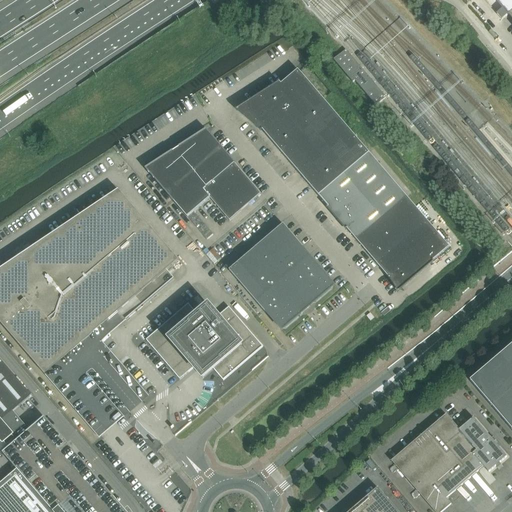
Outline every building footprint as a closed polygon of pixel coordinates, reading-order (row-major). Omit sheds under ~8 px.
[(511,0),(495,0),(497,3),(508,15),(509,16),(511,13),(511,0)] [(342,54),(334,61),(353,83),(355,82),(376,107),(386,98),(346,51),(342,54)] [(248,103),(236,111),(261,132),(262,131),(319,197),(356,241),(377,265),(389,279),(388,279),(398,293),(434,263),(433,262),(449,248),(428,222),(407,198),(400,190),(369,154),(298,71),(281,85),(279,82),(278,83),(279,83),(248,103)] [(206,131),(146,170),(187,218),(210,199),(227,219),(229,222),(261,195),(208,133),(206,131)] [(53,235),(0,271),(0,323),(45,376),(118,313),(119,312),(125,320),(124,320),(125,321),(126,320),(126,321),(136,312),(135,310),(141,305),(143,307),(174,280),(167,271),(179,261),(119,191),(53,235)] [(244,259),(229,271),(265,313),(266,313),(279,328),(285,328),(301,315),(301,308),(303,309),(305,310),(307,309),(308,308),(309,307),(310,305),(309,303),(309,302),(316,302),(331,289),(332,283),(328,279),(318,268),(319,268),(309,256),(303,249),(283,225),(244,259)] [(188,305),(146,341),(180,381),(194,369),(204,360),(214,370),(223,381),(263,347),(229,308),(218,317),(209,324),(210,325),(207,328),(202,322),(203,322),(198,316),(188,305)] [(511,345),(470,381),(511,430),(511,345)] [(0,451),(2,451),(14,439),(14,438),(26,427),(13,412),(31,396),(0,359),(0,451)] [(446,415),(391,462),(434,511),(442,511),(451,505),(448,501),(446,499),(484,467),(485,469),(489,473),(507,458),(501,451),(474,419),(459,431),(453,424),(446,415)] [(17,470),(0,485),(0,511),(62,511),(59,508),(54,511),(53,511),(46,504),(64,488),(81,474),(80,473),(75,476),(56,453),(25,479),(17,470)] [(397,511),(378,489),(350,511),(397,511)]
